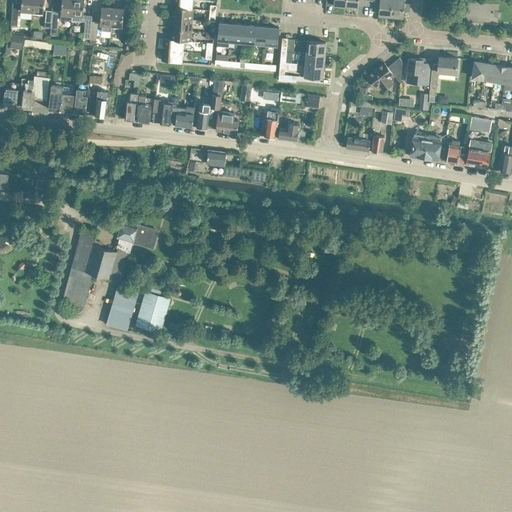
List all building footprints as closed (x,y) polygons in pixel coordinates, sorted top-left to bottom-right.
[(33,11),(33,0),(22,0),(21,10),(33,11)] [(33,0),(33,11),(44,12),(44,0),(33,0)] [(61,19),(65,19),(72,20),(73,15),(73,0),(62,0),(61,14),(61,19)] [(90,38),(92,21),(92,15),(84,15),(84,0),(73,0),(73,15),(72,20),(86,21),(84,38),(90,38)] [(176,7),(193,9),(193,0),(174,0),(174,3),(176,4),(176,7)] [(391,16),(392,0),(372,0),(372,5),(379,5),(379,15),(391,16)] [(392,0),(391,16),(403,17),(404,0),(392,0)] [(111,27),(113,7),(102,6),(100,26),(102,26),(101,30),(111,31),(111,27)] [(111,27),(111,32),(122,33),(122,41),(130,41),(132,25),(123,24),(124,8),(113,7),(111,27)] [(192,20),(193,9),(176,7),(176,10),(173,10),(173,18),(192,20)] [(191,30),(192,20),(173,18),(172,25),(174,25),(174,29),(191,30)] [(230,41),(232,24),(219,22),(218,40),(230,41)] [(242,42),(243,25),(232,24),(230,41),(242,42)] [(242,42),(254,44),(255,26),(243,25),(242,42)] [(266,45),(267,27),(255,26),(254,44),(266,45)] [(267,27),(266,45),(278,46),(279,28),(267,27)] [(190,41),(191,30),(174,29),(174,32),(171,32),(170,39),(165,38),(165,39),(190,41)] [(24,46),(25,38),(23,37),(23,36),(12,34),(10,47),(21,49),(22,45),(24,46)] [(40,41),(39,41),(38,40),(25,38),(24,46),(52,50),(53,44),(40,42),(40,41)] [(190,41),(165,39),(164,46),(167,46),(166,50),(183,51),(184,41),(190,41)] [(307,52),(324,54),(325,42),(308,40),(307,52)] [(66,43),(55,41),(53,52),(65,53),(66,43)] [(182,62),(183,51),(166,50),(166,53),(164,53),(163,61),(182,62)] [(323,66),(324,54),(307,52),(306,64),(323,66)] [(216,54),(215,65),(228,66),(228,61),(222,60),(223,54),(216,54)] [(456,74),(456,68),(457,58),(439,56),(438,65),(432,64),(429,95),(436,95),(439,72),(456,74)] [(384,63),(368,76),(374,83),(376,87),(378,85),(382,91),(393,82),(389,77),(393,74),(400,83),(401,73),(402,61),(399,57),(393,62),(387,67),(384,63)] [(409,58),(407,73),(415,73),(414,83),(429,84),(430,70),(422,70),(423,60),(409,58)] [(483,79),(486,63),(475,61),(473,71),(472,77),(483,79)] [(494,80),(496,65),(486,63),(483,79),(494,80)] [(322,78),(323,66),(306,64),(305,77),(322,78)] [(505,66),(505,65),(496,64),(496,65),(494,80),(504,82),(507,66),(505,66)] [(505,82),(503,89),(511,90),(511,67),(507,66),(504,82),(505,82)] [(141,74),(130,72),(129,79),(134,80),(134,86),(140,87),(141,74)] [(160,74),(159,81),(163,81),(176,83),(177,76),(164,75),(160,74)] [(46,100),(48,90),(49,77),(35,76),(34,82),(28,81),(27,90),(22,89),(21,106),(31,107),(32,99),(46,100)] [(221,95),(222,95),(224,80),(214,79),(214,84),(212,94),(221,95)] [(239,85),(238,93),(247,94),(248,86),(239,85)] [(5,88),(5,94),(3,104),(16,105),(18,89),(5,88)] [(51,88),(48,109),(60,110),(63,90),(51,88)] [(76,88),(75,102),(74,112),(85,113),(88,89),(76,88)] [(63,90),(61,110),(72,111),(74,91),(63,90)] [(108,92),(98,90),(95,116),(105,117),(108,92)] [(263,91),(262,99),(276,101),(277,93),(263,91)] [(281,91),(280,100),(301,103),(302,93),(281,91)] [(138,94),(131,93),(130,101),(126,101),(124,119),(135,120),(137,110),(138,94)] [(427,102),(427,94),(420,93),(419,109),(428,109),(429,102),(427,102)] [(221,95),(212,94),(211,108),(219,109),(221,95)] [(319,96),(309,95),(307,94),(305,107),(317,108),(319,96)] [(139,95),(138,110),(136,120),(150,122),(152,105),(145,104),(146,95),(139,95)] [(154,99),(154,101),(153,111),(161,112),(160,123),(171,124),(173,104),(160,102),(161,99),(154,99)] [(196,127),(207,129),(210,104),(199,103),(196,127)] [(172,114),(171,124),(175,125),(192,127),(193,117),(194,114),(195,107),(187,106),(187,108),(173,107),(172,114)] [(278,112),(267,111),(264,136),(275,137),(278,112)] [(219,112),(217,120),(216,130),(236,132),(238,121),(232,120),(233,114),(219,112)] [(380,122),(392,124),(393,113),(382,112),(380,122)] [(483,131),(485,117),(484,121),(470,119),(469,128),(483,131)] [(485,117),(483,131),(489,131),(490,128),(495,129),(497,119),(485,117)] [(290,122),(289,122),(288,121),(287,129),(280,128),(278,138),(297,140),(299,124),(290,123),(290,122)] [(369,151),(371,134),(359,132),(358,139),(348,138),(347,147),(369,151)] [(424,159),(428,136),(414,134),(410,157),(424,159)] [(374,135),(373,141),(371,151),(382,153),(384,136),(374,135)] [(428,136),(424,159),(438,161),(441,138),(428,136)] [(477,165),(481,140),(470,139),(466,163),(477,165)] [(453,140),(452,142),(449,142),(446,162),(458,164),(458,162),(464,163),(466,147),(459,146),(460,141),(453,140)] [(481,140),(477,165),(487,167),(492,142),(481,140)] [(511,146),(505,145),(502,161),(500,171),(511,173),(511,167),(511,146)] [(227,152),(209,150),(207,163),(225,165),(227,152)] [(197,170),(198,163),(189,161),(188,169),(197,170)] [(229,167),(229,175),(245,176),(245,168),(229,167)] [(258,171),(257,179),(265,180),(266,172),(258,171)] [(44,175),(43,179),(36,178),(35,189),(50,192),(53,176),(44,175)] [(108,203),(111,193),(112,188),(102,186),(101,189),(76,183),(71,203),(92,207),(94,199),(108,203)] [(168,195),(166,208),(177,210),(177,213),(187,214),(189,198),(168,195)] [(197,221),(205,222),(206,215),(198,214),(197,221)] [(222,229),(224,216),(211,214),(210,227),(222,229)] [(243,231),(244,221),(233,220),(231,230),(243,231)] [(138,227),(132,225),(122,222),(117,237),(120,238),(116,250),(95,244),(96,239),(96,238),(98,231),(83,227),(62,302),(84,308),(93,274),(121,282),(133,242),(145,246),(148,236),(136,233),(138,227)] [(183,278),(189,259),(182,257),(177,276),(183,278)] [(26,278),(34,280),(37,270),(29,268),(26,278)] [(119,286),(107,324),(127,330),(139,292),(119,286)] [(145,293),(136,325),(160,333),(169,300),(145,293)] [(119,344),(116,345),(118,349),(129,345),(124,334),(116,337),(119,344)] [(98,348),(106,342),(102,337),(94,344),(98,348)] [(136,344),(142,353),(150,347),(144,338),(136,344)] [(413,349),(416,340),(409,338),(406,347),(413,349)]
